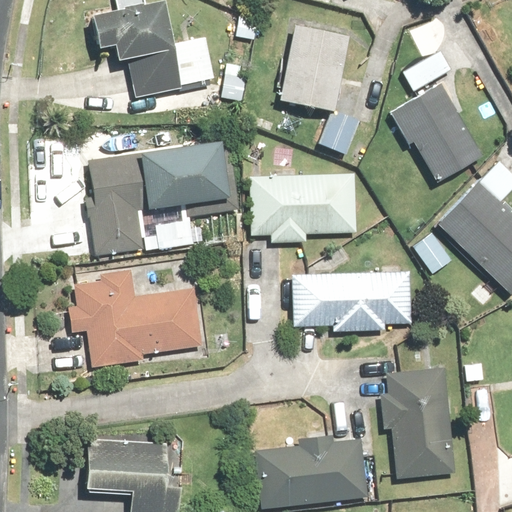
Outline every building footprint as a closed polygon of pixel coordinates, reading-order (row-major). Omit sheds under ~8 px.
[(161,0),(155,0),(89,14),(96,48),(112,45),(116,61),(126,59),(134,98),(180,88),(161,0)] [(262,9),(237,5),(231,37),(257,41),(262,9)] [(333,109),(346,35),(289,26),(277,100),(333,109)] [(439,52),(398,74),(408,92),(449,70),(439,52)] [(250,68),(224,63),(218,99),(244,104),(250,68)] [(481,156),(440,84),(389,112),(408,145),(413,142),(436,182),(481,156)] [(356,118),(333,109),(320,144),(343,153),(356,118)] [(221,140),(85,160),(90,195),(83,196),(92,255),(141,248),(135,210),(229,197),(221,140)] [(354,173),(247,176),(249,236),(269,235),(269,242),(304,241),(304,234),(355,233),(354,173)] [(511,213),(478,181),(436,224),(510,296),(511,293),(511,213)] [(188,220),(152,225),(155,250),(191,245),(188,220)] [(98,281),(72,285),(75,306),(66,308),(70,333),(85,330),(90,368),(142,361),(141,355),(200,346),(192,287),(133,296),(129,269),(97,273),(98,281)] [(408,272),(290,276),(291,326),(330,325),(330,334),(383,333),(383,324),(409,323),(408,272)] [(511,315),(505,301),(476,315),(484,333),(511,319),(511,315)] [(454,471),(443,365),(384,371),(386,392),(378,393),(382,428),(390,427),(395,478),(454,471)] [(253,449),(259,508),(366,497),(360,439),(331,442),(330,434),(296,438),(296,445),(253,449)] [(165,442),(87,439),(85,488),(129,490),(128,511),(178,511),(179,486),(164,485),(165,442)] [(240,511),(241,497),(210,496),(209,511),(240,511)]
